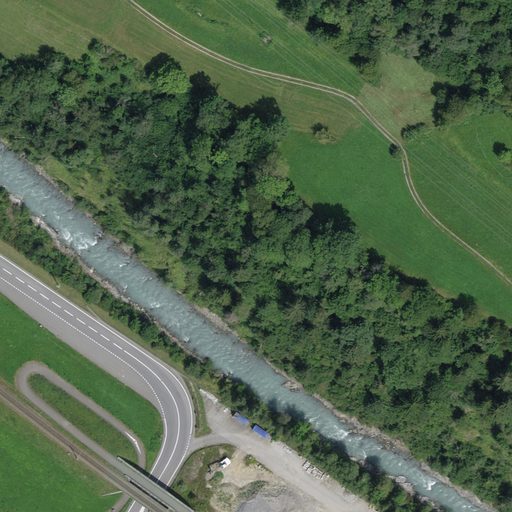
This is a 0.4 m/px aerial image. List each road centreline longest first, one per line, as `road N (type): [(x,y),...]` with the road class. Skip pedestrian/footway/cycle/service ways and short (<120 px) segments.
road 1 (track): [(511,286),(420,204),(402,153),(361,101),(255,71),(128,0)]
road 2 (primary): [(141,511),(177,442),(169,391),(147,367),(0,266)]
